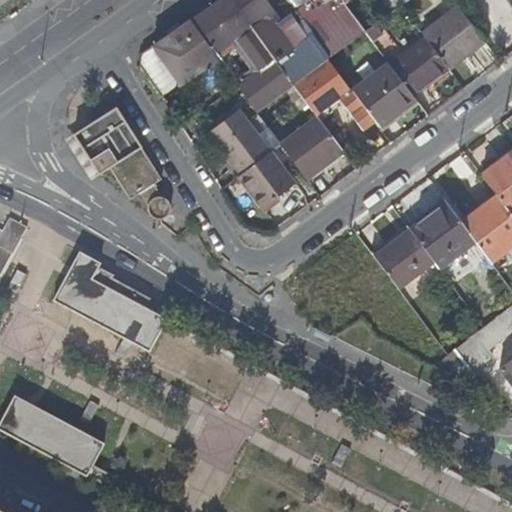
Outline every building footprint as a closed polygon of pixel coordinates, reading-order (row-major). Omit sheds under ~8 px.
[(256,109),(292,83),(275,59),(231,0),(217,0),(190,20),(217,57),(237,83),(256,109)] [(274,10),(266,0),(231,0),(275,59),(293,47),(311,33),(293,9),(275,23),(271,18),(276,15),(273,12),(274,10)] [(304,0),(293,9),(311,33),(328,57),(365,30),(343,0),(304,0)] [(381,0),(390,12),(401,4),(399,0),(381,0)] [(457,5),(422,32),(425,36),(448,68),(484,42),(457,5)] [(181,84),(217,57),(190,20),(153,46),(181,84)] [(293,47),(275,59),(292,83),(328,57),(311,33),(293,47)] [(425,36),(389,63),(412,94),(448,68),(425,36)] [(349,88),(328,59),(313,70),(294,82),(315,111),(327,102),(328,103),(349,88)] [(388,62),(352,89),(356,95),(375,120),(379,126),(416,99),(412,94),(389,63),(388,62)] [(363,129),(375,120),(356,95),(354,96),(344,103),(363,129)] [(205,124),(241,172),(269,150),(263,142),(234,102),(205,124)] [(161,178),(124,119),(116,106),(74,132),(98,173),(110,165),(130,198),(139,192),(147,203),(147,204),(147,207),(150,213),(153,216),(159,216),(163,216),(166,215),(168,212),(170,208),(171,204),(170,201),(167,198),(163,196),(162,195),(156,185),(157,184),(156,181),(161,178)] [(316,114),(279,141),(280,143),(306,178),(343,151),(316,114)] [(291,180),(282,168),(273,156),(269,150),(241,172),(238,174),(260,203),(291,180)] [(309,183),(346,156),(343,151),(306,178),(309,183)] [(511,151),(482,175),(497,195),(510,213),(511,212),(511,151)] [(273,156),(282,168),(285,165),(277,153),(273,156)] [(511,215),(510,213),(497,195),(461,222),(464,227),(472,237),(473,239),(490,262),(506,249),(511,244),(511,215)] [(438,267),(473,239),(472,237),(464,227),(461,222),(446,202),(422,220),(424,222),(411,231),(434,262),(438,267)] [(0,279),(27,228),(10,217),(3,231),(0,229),(0,279)] [(370,251),(373,255),(409,228),(406,224),(370,251)] [(397,288),(434,262),(411,231),(410,229),(409,228),(373,255),(397,288)] [(100,263),(80,253),(54,301),(124,337),(133,342),(148,350),(165,319),(91,280),(100,263)] [(348,308),(347,306),(311,257),(280,281),(311,323),(322,328),(348,308)] [(26,275),(17,270),(7,289),(16,294),(26,275)] [(273,285),(270,281),(259,290),(263,294),(273,285)] [(485,343),(511,321),(511,302),(482,327),(454,348),(471,370),(489,356),(484,350),(485,343)] [(348,308),(322,328),(335,335),(358,318),(349,305),(347,306),(348,308)] [(115,356),(124,360),(133,342),(124,337),(115,356)] [(49,346),(57,350),(60,344),(52,340),(49,346)] [(44,357),(51,361),(54,355),(47,351),(44,357)] [(511,358),(499,368),(511,385),(511,358)] [(280,393),(287,397),(291,391),(283,387),(280,393)] [(103,444),(15,398),(0,426),(0,429),(87,475),(103,444)] [(81,421),(90,425),(100,406),(91,401),(81,421)] [(194,425),(201,428),(204,423),(197,419),(194,425)] [(189,435),(196,439),(199,433),(192,429),(189,435)] [(351,449),(342,445),(333,464),(341,468),(351,449)] [(422,469),(429,473),(433,467),(425,463),(422,469)] [(479,499),(486,503),(490,497),(482,493),(479,499)]
